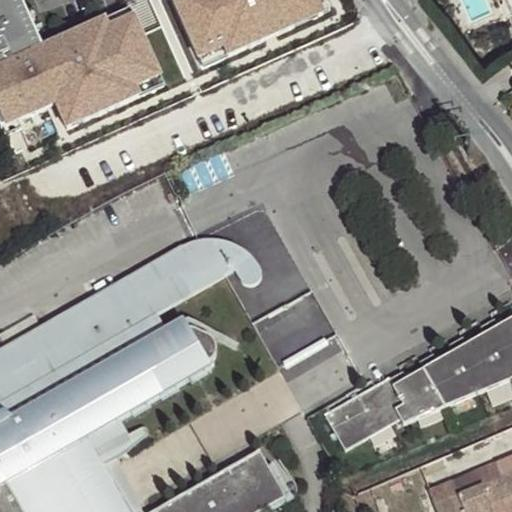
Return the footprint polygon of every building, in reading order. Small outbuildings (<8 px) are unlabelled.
[(39,0),(0,0),(0,96),(16,135),(168,70),(139,1),(55,37),(39,0)] [(315,0),(178,0),(201,52),(316,2),(315,0)] [(138,298),(127,279),(18,342),(24,352),(11,359),(6,350),(0,352),(0,511),(274,511),(295,500),(275,466),(269,468),(260,455),(159,511),(129,511),(105,467),(118,460),(147,436),(147,432),(144,429),(141,429),(128,435),(121,422),(211,370),(210,366),(214,362),(215,359),(216,351),(213,344),(208,339),(189,331),(184,320),(166,329),(158,317),(234,272),(241,285),(248,287),(254,287),(261,284),(262,277),(262,271),(254,260),(239,247),(226,241),(215,240),(199,240),(185,245),(169,254),(180,274),(138,298)] [(169,254),(127,279),(138,298),(180,274),(169,254)] [(511,380),(511,319),(499,327),(495,320),(479,329),(484,336),(469,344),(464,338),(449,346),(452,354),(438,361),(434,355),(419,363),(423,370),(407,379),(403,373),(325,418),(346,452),(400,421),(403,426),(510,383),(511,380)] [(24,352),(18,342),(6,350),(11,359),(24,352)] [(142,511),(118,460),(105,467),(129,511),(142,511)] [(484,485),(434,505),(437,511),(494,511),(493,509),(511,502),(511,473),(502,478),(505,484),(487,492),(484,485)] [(502,478),(484,485),(487,492),(505,484),(502,478)] [(511,511),(511,502),(493,509),(494,511),(511,511)]
